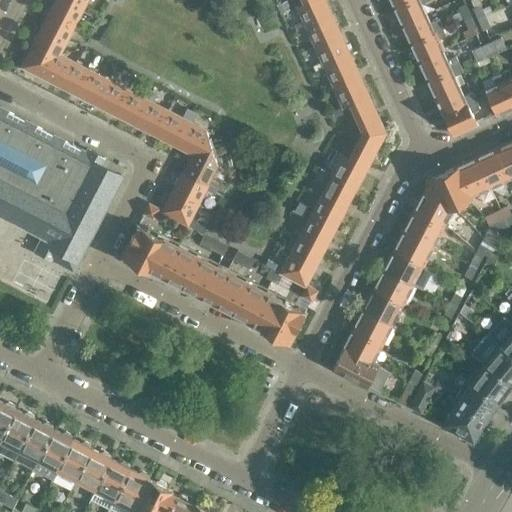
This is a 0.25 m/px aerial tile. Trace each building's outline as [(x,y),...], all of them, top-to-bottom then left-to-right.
[(76,0),(55,0),(49,12),(75,25),(83,11),(97,18),(100,12),(94,9),(76,0)] [(76,0),(94,9),(97,4),(89,0),(76,0)] [(287,6),(285,0),(281,0),(278,1),(281,8),(287,6)] [(324,0),(310,0),(296,6),(303,21),(294,25),(297,31),(306,27),(331,15),(324,0)] [(403,0),(394,4),(403,23),(426,12),(421,2),(425,0),(403,0)] [(458,6),(464,18),(472,15),(466,2),(458,6)] [(481,4),(473,7),(478,18),(486,15),(481,4)] [(489,5),(483,8),(486,15),(492,12),(489,5)] [(49,12),(40,31),(66,44),(75,25),(49,12)] [(431,22),(426,12),(403,23),(410,41),(434,30),(442,26),(439,18),(431,22)] [(331,15),(306,27),(315,47),(340,35),(331,15)] [(468,29),(462,31),(465,38),(477,33),(474,26),(476,25),(472,15),(464,18),(468,29)] [(486,15),(478,18),(483,30),(491,26),(486,15)] [(434,30),(410,41),(419,59),(444,47),(440,37),(446,35),(442,26),(434,30)] [(40,31),(22,66),(61,53),(66,44),(40,31)] [(100,40),(108,44),(111,39),(103,35),(100,40)] [(340,35),(315,47),(322,63),(324,67),(350,55),(340,35)] [(502,35),(487,42),(492,54),(507,48),(502,35)] [(487,42),(472,48),(477,61),(492,55),(487,42)] [(444,47),(419,59),(427,78),(451,67),(459,63),(455,55),(447,58),(443,49),(445,49),(444,47)] [(61,53),(22,66),(53,82),(66,56),(61,53)] [(66,56),(53,82),(72,92),(86,66),(75,60),(77,57),(69,53),(68,56),(66,56)] [(92,65),(96,66),(101,57),(97,55),(92,65)] [(350,55),(324,67),(333,88),(359,76),(350,55)] [(471,58),(465,60),(470,69),(475,67),(471,58)] [(451,67),(427,78),(436,96),(460,85),(455,74),(463,71),(459,63),(451,67)] [(86,66),(72,92),(92,102),(106,76),(86,66)] [(500,72),(504,78),(511,96),(511,74),(511,75),(508,68),(500,72)] [(112,70),(108,77),(110,78),(114,80),(118,73),(112,70)] [(484,87),(484,89),(493,109),(494,108),(496,112),(511,104),(511,96),(504,78),(500,72),(483,80),(486,86),(484,87)] [(106,76),(92,102),(111,112),(125,86),(114,80),(110,78),(108,77),(106,76)] [(359,76),(333,88),(342,107),(349,104),(368,95),(359,76)] [(460,85),(436,96),(444,113),(476,99),(472,91),(464,95),(460,85)] [(125,86),(111,112),(131,123),(145,96),(140,93),(125,86)] [(149,89),(145,96),(151,99),(155,101),(158,94),(149,89)] [(484,89),(480,91),(485,104),(490,101),(484,89)] [(368,95),(349,104),(362,131),(385,132),(368,95)] [(145,96),(131,123),(151,133),(165,106),(155,101),(151,99),(145,96)] [(476,99),(444,113),(452,133),(476,122),(475,118),(472,111),(480,107),(476,99)] [(490,101),(485,104),(490,115),(495,113),(490,101)] [(0,214),(39,234),(31,249),(72,270),(121,174),(102,163),(105,157),(87,148),(86,151),(0,106),(0,214)] [(165,106),(151,133),(170,143),(184,116),(178,113),(165,106)] [(345,113),(342,107),(333,111),(336,117),(345,113)] [(188,109),(184,116),(188,118),(193,121),(194,121),(198,114),(188,109)] [(184,116),(170,143),(190,153),(214,146),(211,137),(209,137),(207,130),(207,129),(207,128),(194,121),(193,121),(188,118),(184,116)] [(362,131),(348,157),(367,167),(385,132),(362,131)] [(511,139),(496,147),(510,178),(511,177),(511,139)] [(190,153),(180,171),(208,186),(219,164),(218,163),(217,162),(215,156),(217,155),(214,146),(190,153)] [(496,147),(476,157),(490,187),(510,178),(496,147)] [(323,169),(331,174),(355,187),(367,167),(348,157),(341,154),(333,169),(326,165),(323,169)] [(476,157),(456,166),(470,197),(472,196),(490,187),(476,157)] [(429,183),(424,191),(452,208),(470,197),(456,166),(427,179),(429,183)] [(180,171),(171,190),(198,205),(206,189),(208,186),(180,171)] [(331,174),(320,193),(345,207),(355,187),(331,174)] [(214,187),(224,191),(227,184),(217,180),(214,187)] [(171,190),(160,211),(169,215),(188,225),(198,205),(171,190)] [(424,191),(414,210),(444,226),(447,219),(452,208),(424,191)] [(320,193),(310,213),(335,226),(345,207),(320,193)] [(308,206),(299,201),(296,205),(306,211),(308,206)] [(169,215),(146,204),(141,214),(164,225),(169,215)] [(306,211),(296,205),(293,211),(302,216),(306,211)] [(511,213),(511,205),(487,217),(490,224),(511,213)] [(414,210),(404,230),(434,246),(444,226),(414,210)] [(335,226),(310,213),(300,233),(325,246),(335,226)] [(511,213),(490,224),(496,230),(511,222),(511,213)] [(197,223),(194,228),(202,232),(204,227),(197,223)] [(136,224),(120,255),(148,270),(149,267),(170,278),(185,249),(141,226),(139,225),(136,224)] [(493,241),(499,235),(496,230),(490,224),(484,236),(493,241)] [(194,228),(188,225),(182,235),(189,238),(194,228)] [(297,238),(300,233),(294,229),(291,235),(297,238)] [(404,230),(393,249),(423,265),(434,246),(404,230)] [(207,246),(212,236),(205,232),(199,242),(207,246)] [(325,246),(300,233),(290,252),(314,265),(325,246)] [(221,241),(212,236),(207,246),(215,251),(221,241)] [(497,245),(493,241),(484,236),(476,250),(483,254),(488,256),(489,253),(497,245)] [(228,245),(221,241),(215,251),(223,255),(228,245)] [(217,266),(185,249),(170,278),(211,299),(219,285),(210,280),(217,266)] [(243,252),(237,249),(232,259),(237,262),(243,252)] [(432,270),(423,265),(393,249),(383,269),(413,285),(419,287),(422,289),(432,270)] [(483,254),(476,250),(469,264),(476,268),(483,254)] [(249,256),(243,252),(237,262),(244,265),(249,256)] [(282,267),(279,271),(282,274),(291,278),(304,285),(314,265),(290,252),(282,267)] [(497,258),(490,254),(486,261),(493,265),(497,258)] [(255,259),(249,256),(244,265),(250,268),(255,259)] [(268,258),(265,265),(274,269),(277,263),(268,258)] [(476,268),(469,264),(463,275),(470,279),(476,268)] [(257,287),(217,266),(210,280),(219,285),(211,299),(242,315),(257,287)] [(275,271),(269,268),(264,276),(271,280),(275,271)] [(383,269),(373,288),(409,307),(419,287),(413,285),(383,269)] [(282,275),(275,271),(271,280),(278,283),(282,275)] [(315,291),(304,285),(297,297),(309,303),(315,291)] [(300,309),(257,287),(242,315),(264,326),(262,330),(268,333),(288,343),(304,311),(300,309)] [(373,288),(363,307),(393,323),(394,322),(400,324),(409,307),(373,288)] [(461,296),(454,292),(448,303),(455,307),(461,296)] [(473,310),(463,302),(460,309),(458,312),(467,319),(473,310)] [(455,307),(448,303),(442,314),(450,318),(455,307)] [(363,307),(352,327),(383,343),(393,323),(363,307)] [(502,336),(497,342),(511,353),(511,323),(499,312),(494,317),(507,331),(502,336)] [(448,336),(455,340),(461,327),(454,324),(448,336)] [(352,327),(342,346),(378,365),(380,361),(375,359),(383,343),(352,327)] [(433,332),(428,342),(436,345),(441,335),(433,332)] [(457,343),(446,338),(441,349),(452,354),(457,343)] [(436,345),(428,342),(422,353),(430,356),(436,345)] [(489,351),(482,360),(511,380),(511,353),(497,342),(489,351)] [(378,365),(342,346),(332,366),(366,384),(369,379),(370,380),(378,365)] [(473,371),(467,379),(499,399),(511,383),(511,380),(482,360),(473,371)] [(453,398),(453,399),(485,419),(499,399),(467,379),(448,366),(443,373),(462,386),(453,398)] [(415,387),(422,372),(415,369),(407,383),(414,386),(415,387)] [(412,401),(409,406),(421,412),(435,386),(423,379),(412,401)] [(407,383),(398,400),(406,403),(414,386),(407,383)] [(440,417),(439,421),(438,421),(472,439),(485,419),(453,399),(444,394),(440,401),(448,406),(441,417),(440,417)] [(0,436),(15,409),(13,408),(13,404),(7,402),(4,403),(0,400),(0,436)] [(15,409),(0,437),(0,452),(13,459),(34,418),(33,418),(32,414),(27,412),(23,413),(15,409)] [(34,418),(13,459),(32,469),(54,428),(51,427),(51,424),(46,421),(42,422),(34,418)] [(54,428),(32,469),(51,479),(72,438),(71,437),(70,434),(64,431),(61,432),(54,428)] [(57,469),(51,479),(70,489),(75,478),(91,448),(90,447),(89,444),(84,441),(80,442),(72,438),(57,469)] [(91,448),(75,478),(95,488),(110,458),(109,457),(109,454),(103,451),(99,452),(91,448)] [(95,488),(90,497),(109,507),(114,498),(130,467),(129,467),(128,464),(123,461),(119,462),(110,458),(95,488)] [(114,498),(109,507),(119,511),(131,511),(133,510),(147,482),(149,477),(148,476),(147,474),(141,471),(138,472),(130,467),(114,498)] [(151,484),(137,511),(168,511),(178,494),(172,491),(173,489),(166,486),(165,483),(159,480),(156,481),(153,479),(151,484)] [(0,487),(0,501),(13,508),(17,498),(5,491),(0,487)] [(192,511),(198,502),(197,502),(196,504),(188,500),(187,496),(181,493),(178,494),(168,511),(192,511)] [(200,503),(198,502),(192,511),(216,511),(209,508),(208,505),(203,502),(200,503)]
